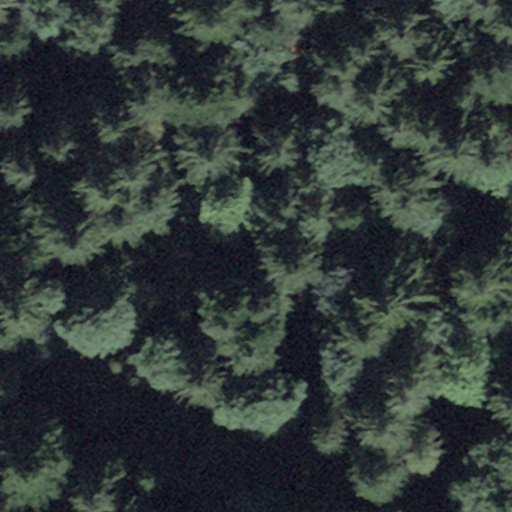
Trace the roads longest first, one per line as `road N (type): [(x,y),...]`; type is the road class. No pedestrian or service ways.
road 1 (track): [(511,158),(478,224),(460,286),(425,511)]
road 2 (track): [(0,126),(129,0)]
